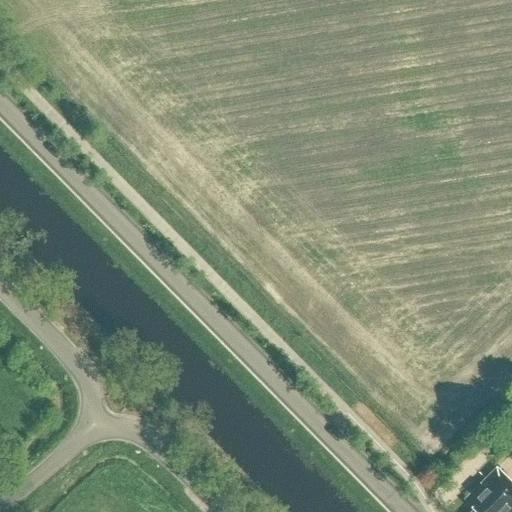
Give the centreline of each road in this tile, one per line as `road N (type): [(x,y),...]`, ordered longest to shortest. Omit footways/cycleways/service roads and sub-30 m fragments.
road 1 (secondary): [(403,511),(0,105)]
road 2 (unclassified): [(91,424),(87,373),(0,285)]
road 3 (unclassified): [(222,511),(145,437),(91,424)]
road 4 (unclassified): [(5,511),(61,464),(91,424)]
